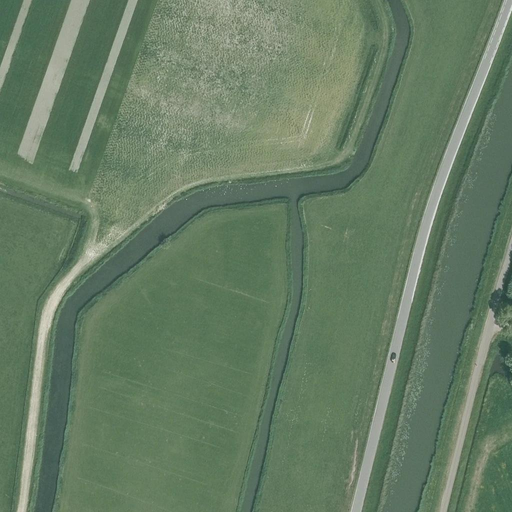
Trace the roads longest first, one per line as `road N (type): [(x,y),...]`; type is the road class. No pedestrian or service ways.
road 1 (tertiary): [(357,511),(427,228),(510,0)]
road 2 (track): [(94,245),(51,303),(22,511)]
road 3 (unclassified): [(444,511),(511,251)]
